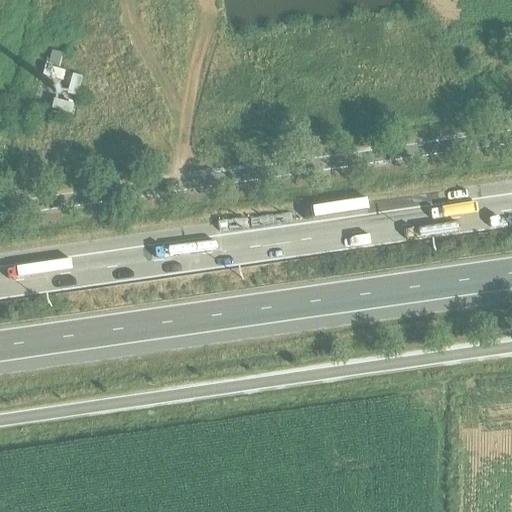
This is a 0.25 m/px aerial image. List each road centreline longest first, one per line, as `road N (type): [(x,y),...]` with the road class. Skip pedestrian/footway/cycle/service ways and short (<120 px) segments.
road 1 (unclassified): [(511,348),(0,424)]
road 2 (tertiary): [(0,211),(511,137)]
road 3 (motorway): [(511,210),(0,284)]
road 4 (motorway): [(0,345),(511,272)]
